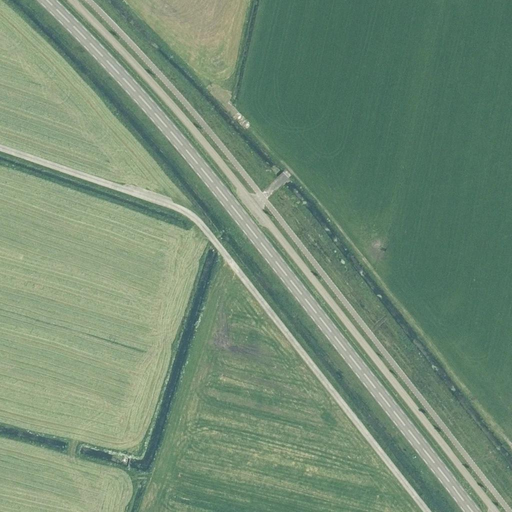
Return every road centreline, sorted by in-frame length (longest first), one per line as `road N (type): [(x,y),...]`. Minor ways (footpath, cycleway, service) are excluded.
road 1 (primary): [(472,511),(179,142),(46,0)]
road 2 (track): [(496,511),(237,182),(72,0)]
